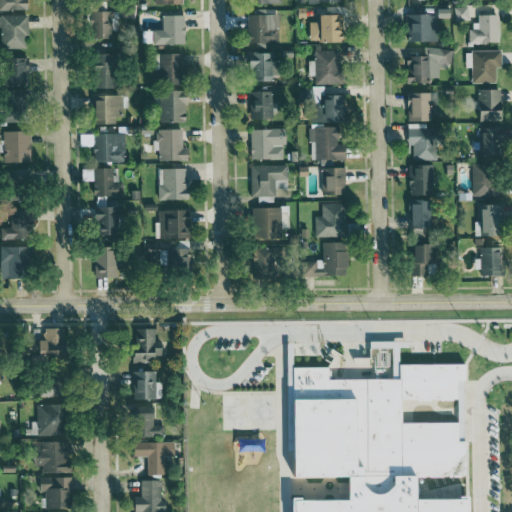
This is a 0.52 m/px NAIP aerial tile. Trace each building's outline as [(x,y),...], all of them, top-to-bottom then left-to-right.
[(0,0),(0,10),(28,10),(28,0),(0,0)] [(464,6),(451,6),(452,20),(465,20),(464,6)] [(87,38),(106,38),(107,11),(88,11),(87,38)] [(274,14),(243,14),(244,42),(274,42),(274,14)] [(306,22),(306,42),(337,41),(336,14),(313,15),(313,21),(306,22)] [(496,14),(475,14),(475,22),(467,22),(467,42),(496,41),(496,14)] [(27,15),(0,15),(0,27),(1,27),(1,49),(28,48),(27,15)] [(149,30),(150,44),(181,44),(181,15),(159,15),(159,29),(149,30)] [(449,48),(424,48),(424,56),(402,56),(402,83),(421,83),(421,77),(435,77),(435,66),(449,66),(449,48)] [(306,60),(305,74),(312,74),(312,83),(340,84),(340,69),(337,69),(337,50),(312,49),(312,60),(306,60)] [(469,83),(492,82),(492,67),(497,67),(497,49),(469,50),(469,83)] [(268,53),(245,52),(244,80),(267,81),(268,53)] [(110,54),(89,53),(88,87),(109,88),(110,54)] [(178,53),(151,53),(151,71),(156,71),(156,84),(177,84),(178,53)] [(30,86),(30,58),(10,58),(9,86),(30,86)] [(497,89),(474,89),(473,120),(496,120),(497,89)] [(10,90),(9,119),(30,120),(31,90),(10,90)] [(181,122),(181,91),(156,90),(155,121),(181,122)] [(269,91),(245,91),(246,118),(269,118),(269,91)] [(404,120),(428,120),(427,92),(404,92),(404,120)] [(341,94),(317,94),(317,103),(308,103),(308,121),(340,122),(341,94)] [(112,115),(120,115),(119,95),(88,95),(89,124),(112,123),(112,115)] [(410,145),(409,159),(425,159),(426,123),(404,123),(403,145),(410,145)] [(307,159),(341,159),(341,145),(334,145),(334,127),(307,127),(307,159)] [(279,158),(279,145),(282,145),(282,128),(247,129),(247,159),(279,158)] [(179,129),(154,129),(155,160),(183,160),(183,147),(179,147),(179,129)] [(474,156),(494,155),(492,130),(473,131),(474,156)] [(32,162),(31,131),(3,132),(4,163),(32,162)] [(90,162),(121,162),(121,133),(89,133),(90,162)] [(284,164),(247,165),(247,196),(272,195),(271,180),(285,179),(284,164)] [(429,164),(405,165),(406,195),(430,194),(429,164)] [(498,195),(497,164),(468,165),(469,196),(498,195)] [(156,199),(183,199),(182,167),(155,168),(156,199)] [(120,195),(119,182),(110,183),(110,168),(90,168),(90,196),(120,195)] [(341,169),(318,170),(318,195),(342,194),(341,169)] [(7,171),(7,186),(30,187),(30,171),(7,171)] [(404,228),(422,229),(422,200),(405,200),(404,228)] [(339,202),(318,203),(319,215),(311,216),(312,237),(340,236),(339,202)] [(477,236),(497,235),(497,214),(502,214),(502,203),(475,204),(477,236)] [(279,227),(286,227),(285,205),(278,206),(279,227)] [(94,206),(93,230),(111,231),(112,207),(94,206)] [(33,237),(32,207),(10,207),(11,227),(0,227),(0,238),(33,237)] [(248,207),(249,238),(278,238),(277,207),(248,207)] [(182,209),(156,210),(157,238),(182,237),(182,209)] [(154,242),(139,241),(138,260),(154,261),(154,242)] [(343,275),(342,242),(319,242),(319,260),(298,261),(298,276),(343,275)] [(423,276),(424,245),(407,244),(406,275),(423,276)] [(0,245),(0,251),(0,277),(32,277),(31,245),(0,245)] [(249,279),(264,279),(266,247),(250,247),(249,279)] [(496,247),(476,247),(477,275),(497,274),(496,247)] [(164,249),(165,272),(185,271),(184,248),(164,249)] [(118,276),(117,249),(95,250),(96,277),(118,276)] [(155,328),(134,327),(134,361),(162,362),(163,340),(155,340),(155,328)] [(69,356),(68,329),(42,330),(43,356),(69,356)] [(288,511),(292,359),(452,361),(454,511),(288,511)] [(134,398),(162,397),(161,382),(156,382),(156,370),(133,371),(134,398)] [(64,403),(37,403),(37,434),(64,434),(64,403)] [(138,436),(163,434),(163,424),(156,425),(156,405),(137,406),(138,436)] [(42,441),(42,457),(35,457),(35,465),(43,465),(43,472),(70,471),(69,440),(42,441)] [(165,474),(164,457),(175,457),(174,441),(133,441),(134,456),(147,456),(148,474),(165,474)] [(40,477),(41,491),(45,490),(45,507),(72,507),(71,476),(40,477)] [(141,495),(135,496),(136,511),(164,511),(163,479),(141,479),(141,495)]
